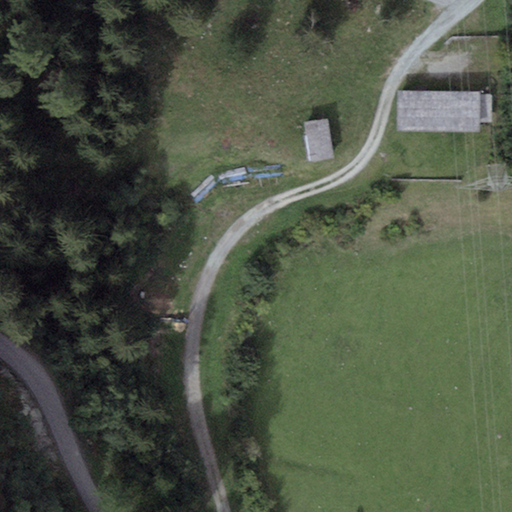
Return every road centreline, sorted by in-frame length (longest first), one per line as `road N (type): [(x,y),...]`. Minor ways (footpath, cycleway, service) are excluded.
road 1 (track): [(475,0),(399,69),(363,157),(336,179),(252,215),(203,284),(191,380),(224,511)]
road 2 (track): [(97,511),(35,375),(0,347)]
